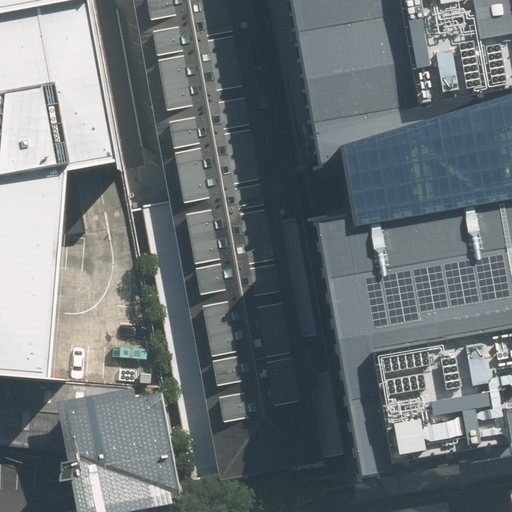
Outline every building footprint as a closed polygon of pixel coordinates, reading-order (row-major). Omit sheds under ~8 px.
[(53,312),(64,178),(117,165),(88,0),(0,0),(0,370),(48,376),(53,312)] [(140,0),(173,195),(222,480),(323,463),(307,366),(278,193),(248,20),(244,0),(140,0)] [(286,0),(264,0),(305,223),(325,221),(323,210),(286,0)] [(511,0),(286,0),(323,210),(325,221),(305,223),(352,482),(511,451),(511,0)] [(0,450),(43,453),(48,385),(0,381),(0,450)] [(115,511),(179,500),(159,393),(64,410),(83,511),(115,511)] [(454,511),(452,500),(383,511),(454,511)]
